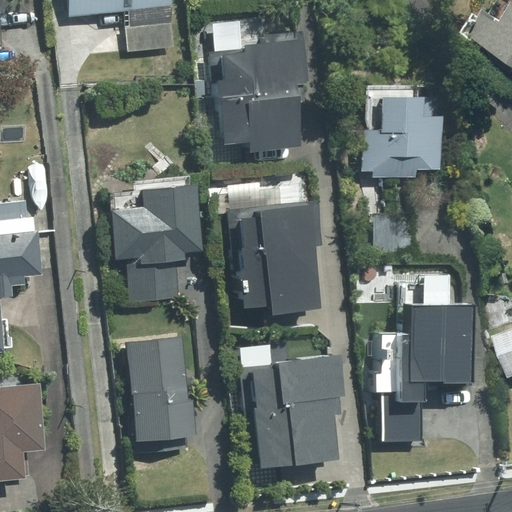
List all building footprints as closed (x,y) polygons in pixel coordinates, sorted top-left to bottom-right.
[(162,0),(59,0),(62,18),(163,7),(162,0)] [(511,64),(511,0),(498,0),(473,39),(511,64)] [(231,49),(200,53),(211,143),(237,140),(239,151),(288,145),(282,87),(301,85),(295,28),(229,36),(231,49)] [(428,98),(353,97),(353,172),(429,171),(428,98)] [(129,209),(103,212),(112,302),(176,295),(171,251),(191,249),(184,182),(127,188),(129,209)] [(219,209),(229,321),(315,312),(304,200),(219,209)] [(406,254),(407,214),(367,213),(365,252),(406,254)] [(0,277),(31,274),(26,229),(0,231),(0,277)] [(372,335),(372,441),(415,441),(415,382),(454,382),(454,306),(392,306),(392,335),(372,335)] [(511,314),(492,321),(511,380),(511,379),(511,314)] [(173,337),(113,342),(123,454),(183,447),(173,337)] [(319,355),(229,365),(240,469),(331,459),(319,355)] [(0,478),(11,478),(10,452),(32,451),(27,385),(1,386),(0,386),(0,478)]
